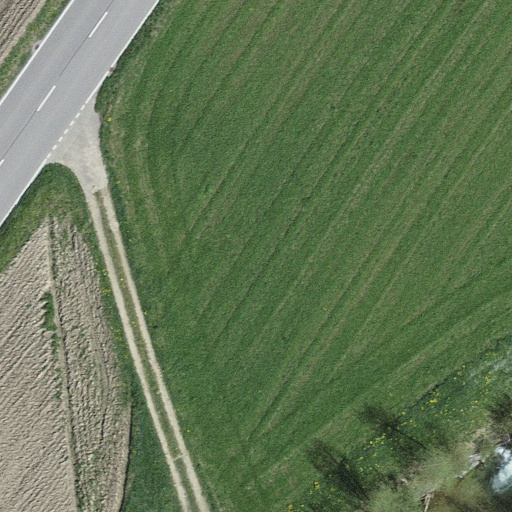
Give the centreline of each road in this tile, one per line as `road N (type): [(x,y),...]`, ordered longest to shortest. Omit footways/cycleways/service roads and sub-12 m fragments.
road 1 (track): [(190,511),(75,138),(38,105)]
road 2 (primary): [(0,160),(112,0)]
